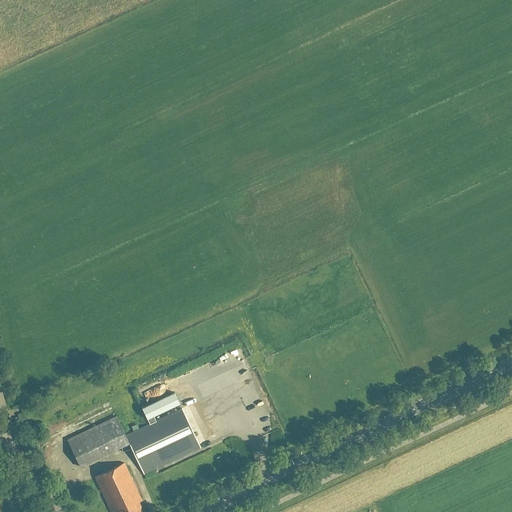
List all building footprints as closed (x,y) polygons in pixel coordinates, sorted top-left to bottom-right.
[(155,389),(153,383),(140,388),(142,394),(155,389)] [(174,392),(142,408),(150,424),(156,421),(154,415),(180,403),(174,392)] [(79,425),(109,408),(106,401),(75,419),(79,425)] [(200,447),(182,408),(156,421),(150,424),(125,435),(129,443),(144,473),(200,447)] [(67,439),(80,466),(127,444),(129,443),(125,435),(116,416),(67,439)] [(385,464),(392,488),(411,483),(404,459),(385,464)] [(142,500),(124,462),(95,476),(111,511),(115,511),(143,511),(139,501),(142,500)] [(319,496),(326,511),(343,511),(359,505),(350,483),(319,496)] [(311,511),(323,511),(319,498),(308,501),(311,511)]
